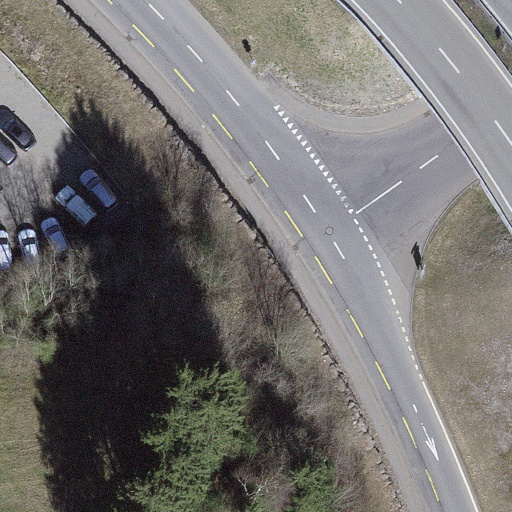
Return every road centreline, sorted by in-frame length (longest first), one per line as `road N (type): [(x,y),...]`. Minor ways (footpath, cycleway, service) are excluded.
road 1 (residential): [(319,221),(406,386),(454,511)]
road 2 (residential): [(144,0),(204,61),(319,221)]
road 3 (residential): [(319,221),(511,103)]
road 4 (primary): [(399,0),(511,143)]
